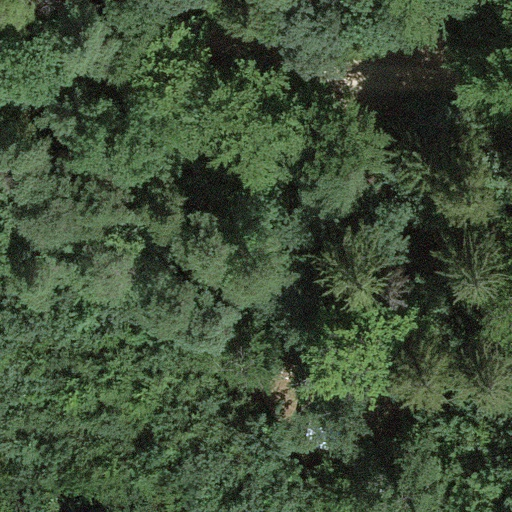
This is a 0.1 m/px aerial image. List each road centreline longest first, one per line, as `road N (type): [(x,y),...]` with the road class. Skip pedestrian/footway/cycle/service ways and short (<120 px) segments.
road 1 (track): [(435,0),(358,73),(427,247),(511,297)]
road 2 (track): [(167,0),(285,61),(358,73),(511,61)]
road 3 (track): [(511,381),(357,408)]
